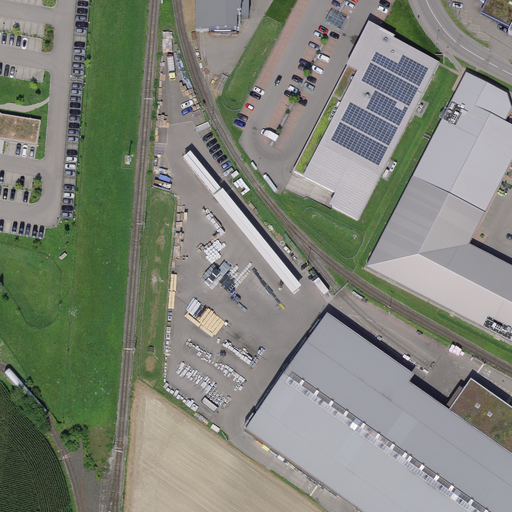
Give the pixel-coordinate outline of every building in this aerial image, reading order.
[(227,26),(242,26),(241,0),(190,0),(190,34),(203,35),(226,35),(227,26)] [(511,40),(511,0),(488,0),(480,19),(504,30),(501,35),(511,40)] [(364,29),(344,69),(354,74),(302,179),(338,197),(331,210),(358,224),(437,64),(380,36),(364,29)] [(482,216),(511,156),(511,129),(503,125),(509,112),(504,97),(465,76),(411,178),(482,216)] [(0,139),(38,146),(42,122),(0,115),(0,139)] [(511,270),(467,247),(482,216),(411,178),(362,268),(511,347),(511,270)] [(223,195),(216,200),(271,268),(278,263),(223,195)] [(246,430),(365,511),(511,511),(511,465),(448,422),(315,330),(246,430)] [(448,422),(511,465),(511,417),(470,389),(448,422)]
